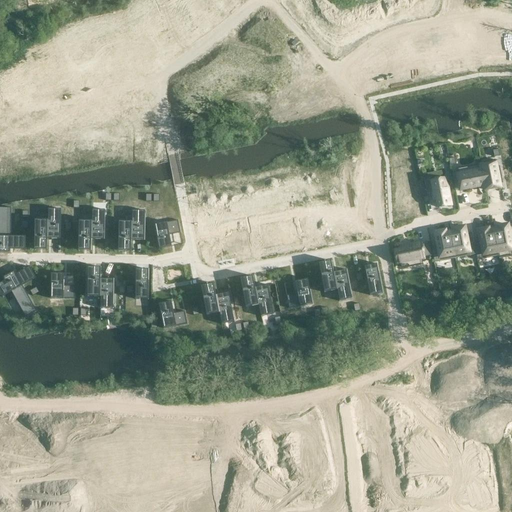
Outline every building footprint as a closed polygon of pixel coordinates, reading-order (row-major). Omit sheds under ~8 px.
[(85,15),(79,16),(81,26),(87,25),(85,15)] [(105,32),(89,35),(93,55),(108,52),(105,32)] [(89,35),(73,38),(77,58),(93,55),(89,35)] [(142,36),(129,38),(134,62),(147,59),(142,36)] [(129,38),(116,40),(121,64),(134,62),(129,38)] [(67,58),(54,60),(59,84),(71,81),(67,58)] [(54,60),(41,63),(46,86),(59,84),(54,60)] [(26,67),(10,70),(15,97),(31,94),(26,67)] [(326,85),(314,87),(318,109),(330,107),(326,85)] [(314,87),(302,90),(306,112),(318,109),(314,87)] [(302,90),(290,92),(294,114),(306,112),(302,90)] [(290,92),(278,94),(282,116),(294,114),(290,92)] [(278,94),(267,97),(271,118),(282,116),(278,94)] [(142,106),(126,109),(130,129),(146,126),(142,106)] [(126,109),(111,113),(114,132),(130,129),(126,109)] [(99,115),(86,117),(90,141),(103,138),(99,115)] [(86,117),(73,120),(78,143),(90,141),(86,117)] [(60,124),(45,127),(50,155),(66,152),(60,124)] [(26,152),(0,163),(7,178),(32,167),(26,152)] [(294,160),(271,164),(274,178),(286,176),(287,176),(296,175),(294,160)] [(495,160),(480,163),(486,191),(500,188),(500,184),(503,183),(499,167),(496,167),(495,160)] [(333,162),(313,166),(315,180),(335,176),(335,177),(336,176),(333,162)] [(471,172),(458,175),(461,190),(471,188),(478,187),(485,186),(480,164),(470,166),(471,172)] [(431,177),(424,179),(427,195),(432,194),(434,201),(437,200),(439,208),(451,206),(446,178),(443,179),(442,171),(430,174),(431,177)] [(260,175),(247,177),(252,199),(254,199),(264,198),(260,175)] [(315,180),(314,180),(315,185),(314,185),(316,195),(338,191),(335,177),(335,176),(315,180)] [(247,177),(235,180),(239,202),(252,199),(247,177)] [(417,180),(398,184),(402,206),(415,204),(413,197),(420,196),(417,180)] [(218,183),(206,185),(210,207),(213,207),(223,206),(218,183)] [(206,185),(194,188),(198,210),(210,207),(206,185)] [(338,191),(316,195),(318,205),(321,204),(322,208),(341,205),(338,191)] [(0,253),(11,253),(11,250),(26,250),(26,237),(11,237),(11,208),(0,207),(0,253)] [(48,221),(48,239),(61,240),(62,210),(49,209),(48,221)] [(92,221),(92,240),(105,240),(106,210),(93,210),(92,221)] [(132,222),(132,241),(145,241),(146,211),(133,211),(132,222)] [(35,221),(35,251),(48,251),(48,239),(48,221),(35,221)] [(79,221),(79,251),(92,252),(92,240),(92,221),(79,221)] [(178,221),(155,225),(159,250),(172,247),(170,236),(181,233),(178,221)] [(119,222),(119,252),(132,252),(132,241),(132,222),(119,222)] [(296,223),(273,227),(275,239),(298,235),(297,232),(298,232),(296,223)] [(227,225),(205,229),(208,242),(230,237),(227,225)] [(498,229),(494,230),(498,254),(499,254),(511,251),(511,235),(511,236),(509,225),(498,227),(498,229)] [(455,232),(450,233),(455,255),(469,253),(469,256),(476,255),(477,255),(475,249),(476,249),(475,243),(468,244),(465,228),(455,229),(455,232)] [(476,249),(475,249),(477,255),(476,255),(477,261),(499,256),(499,254),(498,254),(494,230),(489,231),(489,229),(479,231),(482,248),(476,249)] [(438,250),(432,251),(435,263),(456,259),(455,255),(450,233),(446,234),(445,231),(435,233),(438,250)] [(298,235),(275,239),(278,252),(301,247),(299,238),(298,238),(298,235)] [(230,237),(208,242),(208,245),(209,254),(232,250),(230,237)] [(403,250),(395,252),(398,264),(400,263),(401,266),(425,262),(424,258),(432,256),(430,244),(422,245),(421,243),(403,247),(403,250)] [(332,261),(319,264),(321,275),(325,293),(338,291),(334,273),(332,261)] [(377,264),(364,267),(370,296),(383,294),(377,264)] [(5,281),(0,284),(0,292),(3,298),(11,293),(25,318),(37,311),(23,286),(36,279),(30,267),(16,275),(15,272),(3,278),(5,281)] [(88,268),(88,298),(101,298),(101,279),(101,268),(88,268)] [(136,270),(136,300),(149,300),(149,270),(136,270)] [(347,270),(334,273),(338,291),(340,302),(352,299),(347,270)] [(51,274),(51,299),(75,299),(75,286),(64,286),(64,274),(51,274)] [(253,277),(240,279),(242,290),(246,309),(259,306),(256,288),(253,277)] [(101,298),(101,309),(114,310),(114,280),(101,279),(101,298)] [(297,294),(287,296),(289,309),(313,304),(308,280),(295,282),(297,294)] [(214,284),(201,287),(207,316),(220,314),(216,295),(214,284)] [(268,285),(256,288),(259,306),(261,317),(274,315),(268,285)] [(36,288),(30,291),(33,296),(39,293),(36,288)] [(229,293),(216,295),(220,314),(222,325),(235,322),(229,293)] [(172,302),(159,304),(164,329),(187,324),(185,312),(174,314),(172,302)]
